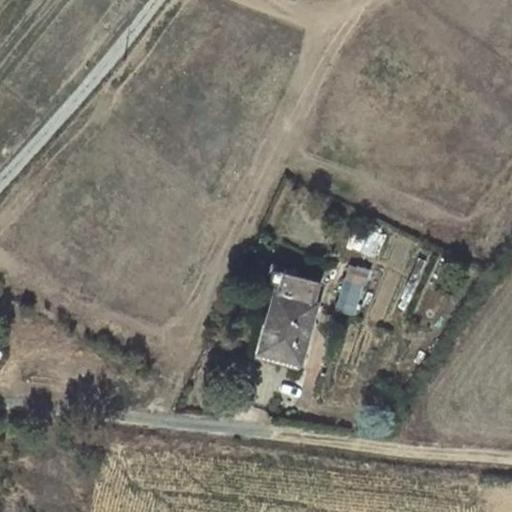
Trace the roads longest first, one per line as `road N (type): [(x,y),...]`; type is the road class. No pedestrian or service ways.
road 1 (track): [(511,462),(262,438)]
road 2 (track): [(0,186),(158,0)]
